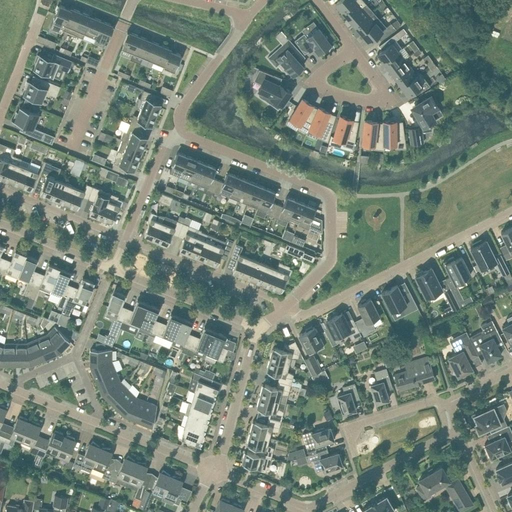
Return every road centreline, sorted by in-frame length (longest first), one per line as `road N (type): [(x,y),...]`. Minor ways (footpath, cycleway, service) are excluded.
road 1 (residential): [(284,307),(330,259),(329,198),(182,131)]
road 2 (residential): [(214,470),(315,505),(456,426)]
road 3 (residential): [(284,307),(304,314),(511,209)]
road 4 (residential): [(122,240),(284,307)]
road 5 (residential): [(135,0),(72,150)]
road 6 (residential): [(111,269),(256,328)]
road 7 (residential): [(214,470),(256,328)]
road 8 (residential): [(351,48),(377,82),(378,98),(364,103),(314,88),(315,76)]
road 9 (residential): [(182,131),(180,110),(247,16)]
road 10 (residential): [(0,192),(122,240)]
road 11 (residential): [(450,411),(433,401),(347,430),(351,447)]
road 12 (residential): [(122,240),(161,147),(182,131)]
